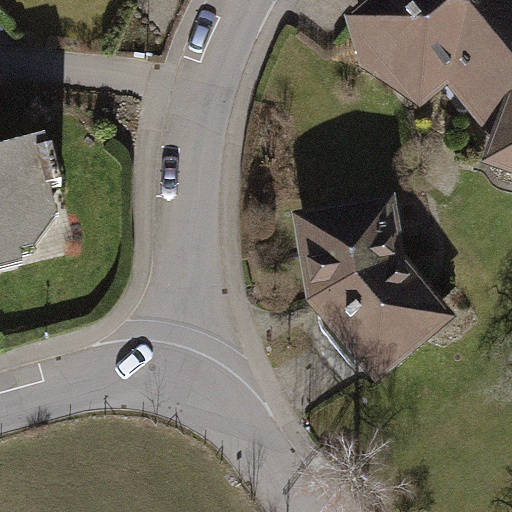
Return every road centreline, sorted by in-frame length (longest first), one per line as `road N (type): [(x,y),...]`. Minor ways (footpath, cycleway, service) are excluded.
road 1 (residential): [(243,0),(196,94),(180,383)]
road 2 (residential): [(180,383),(102,379),(0,406)]
road 3 (residential): [(180,383),(252,439),(305,511)]
